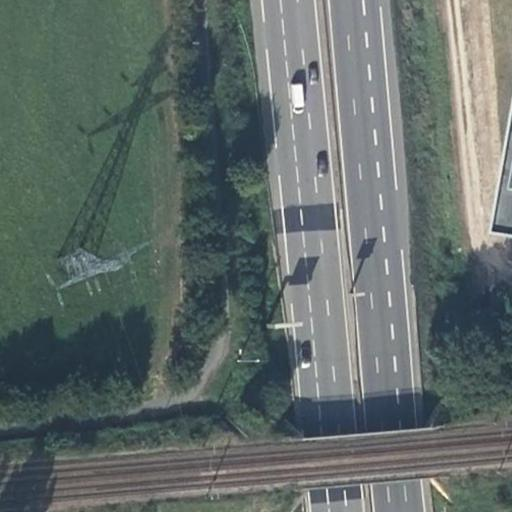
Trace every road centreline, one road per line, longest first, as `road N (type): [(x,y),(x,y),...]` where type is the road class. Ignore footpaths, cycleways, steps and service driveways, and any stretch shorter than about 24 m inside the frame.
road 1 (unclassified): [(198,0),(221,314),(212,360),(196,383),(151,412),(0,429)]
road 2 (trunk): [(288,0),(337,511)]
road 3 (trunk): [(403,511),(356,0)]
